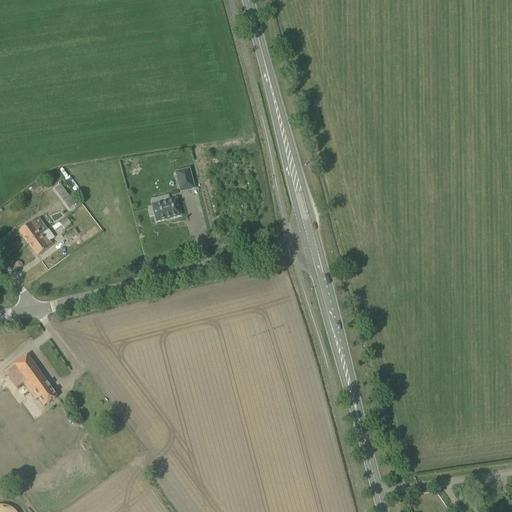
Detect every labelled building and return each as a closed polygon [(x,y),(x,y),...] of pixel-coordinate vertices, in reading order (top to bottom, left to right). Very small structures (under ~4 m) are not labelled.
[(189,169),(175,173),(180,192),(194,189),(189,169)] [(67,195),(61,200),(69,209),(75,205),(67,195)] [(152,206),(152,208),(148,209),(150,217),(154,215),(156,223),(180,216),(176,200),(169,201),(168,197),(160,199),(161,203),(152,206)] [(61,200),(54,201),(56,212),(63,210),(61,200)] [(66,219),(59,224),(63,230),(71,225),(66,219)] [(43,235),(47,232),(39,221),(36,222),(35,221),(19,232),(29,246),(43,235)] [(65,238),(68,242),(78,235),(76,231),(65,238)] [(53,246),(49,241),(47,242),(43,235),(29,246),(37,257),(53,246)] [(23,383),(35,400),(38,398),(44,407),(57,398),(27,356),(4,372),(16,388),(23,383)] [(10,381),(0,386),(0,416),(23,402),(10,381)] [(18,478),(84,436),(73,418),(56,429),(53,424),(48,427),(36,407),(0,430),(0,444),(6,454),(28,441),(32,448),(0,468),(0,479),(14,471),(18,478)]
